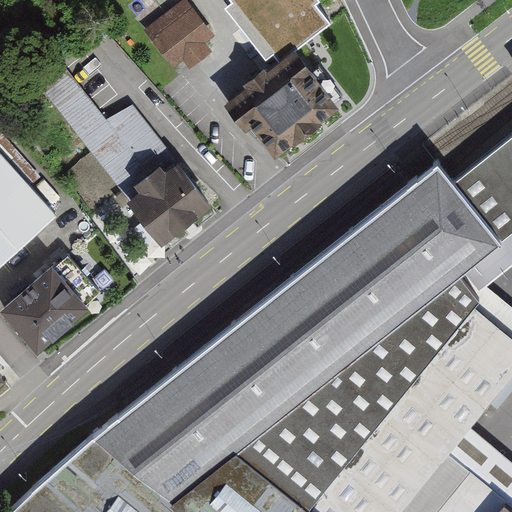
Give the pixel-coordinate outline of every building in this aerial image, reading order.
[(186,0),(181,0),(145,29),(180,71),(188,65),(217,39),(186,0)] [(317,0),(231,0),(282,63),(330,25),(317,0)] [(342,111),(296,54),(235,103),(282,160),(342,111)] [(112,124),(54,55),(28,77),(88,148),(129,198),(178,158),(134,106),(112,124)] [(511,226),(511,131),(456,177),(503,233),(511,226)] [(0,265),(57,212),(0,147),(0,265)] [(178,158),(129,198),(165,242),(215,201),(178,158)] [(456,177),(444,162),(96,430),(173,494),(236,445),(309,501),(474,299),(480,291),(460,269),(465,265),(503,233),(456,177)] [(511,259),(511,226),(503,233),(465,265),(482,284),(487,281),(511,259)] [(69,254),(6,313),(40,353),(95,307),(87,296),(99,288),(69,254)] [(323,511),(397,511),(447,452),(511,369),(511,331),(474,299),(309,501),(323,511)] [(0,387),(8,380),(0,369),(0,387)] [(32,490),(61,511),(323,511),(309,501),(236,445),(173,494),(96,430),(32,490)] [(491,511),(505,494),(447,452),(397,511),(491,511)] [(61,511),(32,490),(7,511),(61,511)] [(511,511),(511,500),(508,496),(505,494),(491,511),(511,511)]
